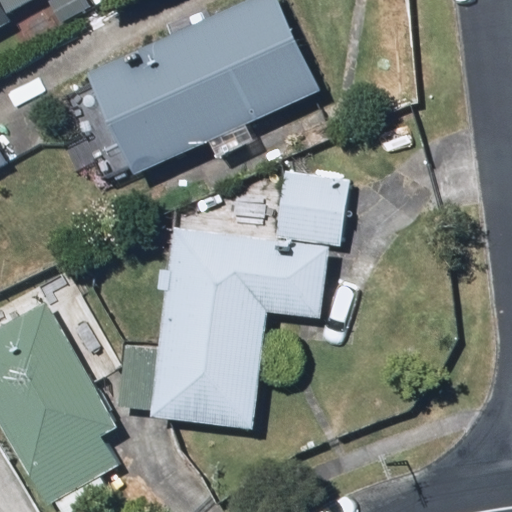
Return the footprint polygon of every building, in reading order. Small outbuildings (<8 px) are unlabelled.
[(0,0),(0,28),(51,0),(0,0)] [(261,0),(113,69),(160,171),(336,89),(294,0),(261,0)] [(0,173),(23,161),(0,121),(0,173)] [(299,305),(338,312),(350,243),(242,223),(241,228),(202,223),(173,409),(280,426),(299,305)] [(65,299),(0,332),(0,380),(62,496),(146,451),(65,299)]
